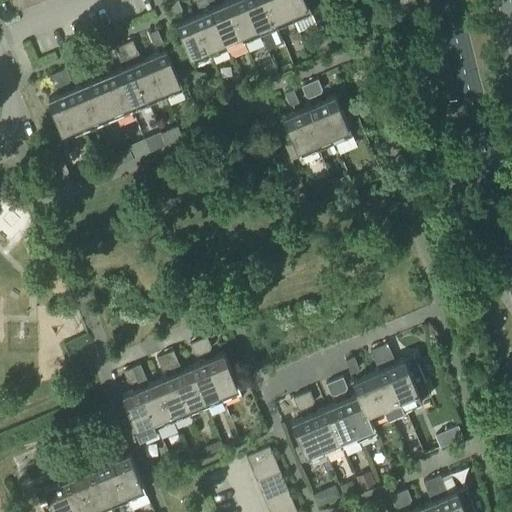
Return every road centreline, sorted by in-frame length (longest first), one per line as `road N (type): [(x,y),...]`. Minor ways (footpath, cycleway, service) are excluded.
road 1 (secondary): [(449,0),(511,248)]
road 2 (residential): [(206,117),(157,0)]
